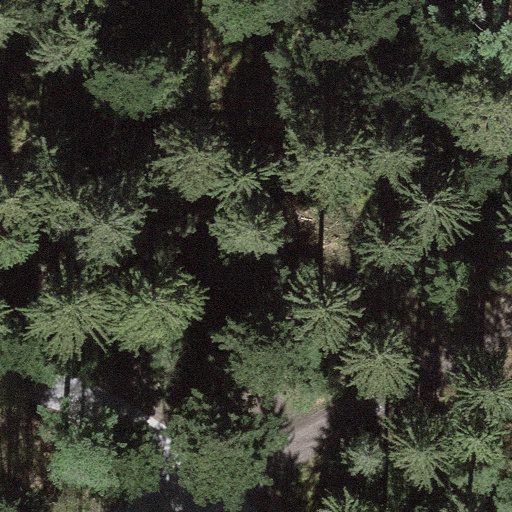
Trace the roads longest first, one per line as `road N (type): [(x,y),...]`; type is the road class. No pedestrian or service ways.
road 1 (track): [(194,491),(0,120)]
road 2 (track): [(194,491),(511,295)]
road 3 (unclassified): [(194,491),(140,450),(0,374)]
